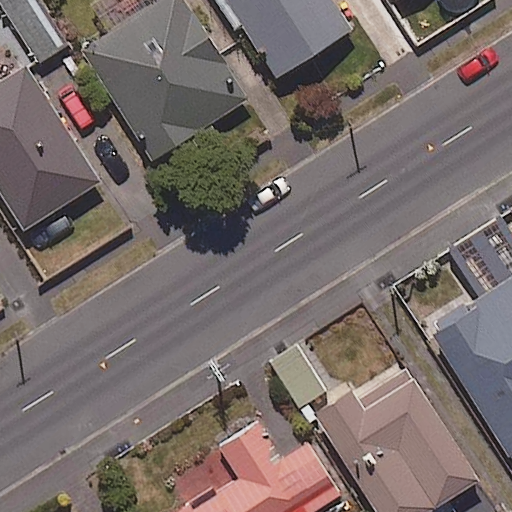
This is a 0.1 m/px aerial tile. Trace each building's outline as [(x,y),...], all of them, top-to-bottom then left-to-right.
[(66,37),(42,0),(0,0),(36,56),(66,37)] [(248,92),(188,0),(145,0),(79,43),(150,155),(248,92)] [(230,0),(276,70),(356,19),(343,0),(230,0)] [(103,175),(26,57),(0,73),(0,189),(24,226),(103,175)] [(511,273),(462,305),(465,309),(429,332),(511,462),(511,273)] [(425,511),(476,479),(404,369),(355,401),(350,392),(313,416),(375,511),(425,511)] [(282,460),(257,424),(146,503),(152,511),(311,511),(340,492),(305,444),(282,460)]
